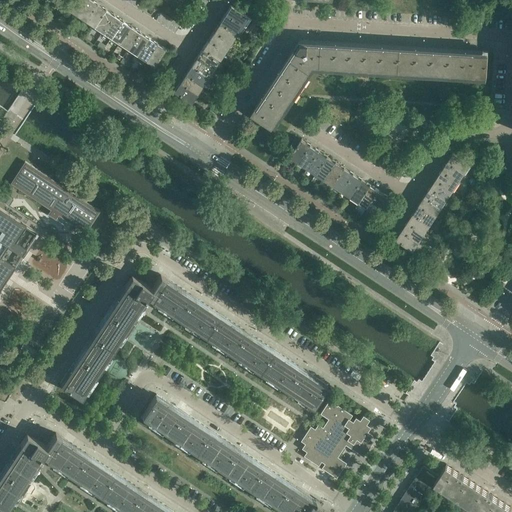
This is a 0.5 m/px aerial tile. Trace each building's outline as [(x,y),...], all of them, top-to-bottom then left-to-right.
[(76,15),(86,0),(73,0),(68,9),(76,15)] [(85,20),(97,2),(93,0),(86,0),(76,15),(85,20)] [(93,26),(105,8),(97,2),(85,20),(93,26)] [(252,19),(231,5),(230,5),(225,13),(246,28),(252,19)] [(102,32),(114,14),(105,8),(93,26),(102,32)] [(240,36),(246,28),(225,13),(213,30),(231,42),(237,34),(240,36)] [(110,37),(122,19),(114,14),(102,32),(110,37)] [(119,43),(131,25),(122,19),(110,37),(119,43)] [(127,48),(139,30),(131,25),(119,43),(127,48)] [(136,54),(148,36),(139,30),(127,48),(136,54)] [(231,42),(213,30),(208,39),(226,51),(231,42)] [(144,60),(156,42),(148,36),(136,54),(144,60)] [(226,51),(208,39),(202,48),(220,60),(226,51)] [(487,76),(489,54),(309,43),(309,40),(304,40),(304,39),(302,42),(299,42),(296,46),(299,48),(258,108),(256,107),(252,113),(273,127),(314,65),(487,76)] [(154,66),(166,48),(156,42),(144,60),(154,66)] [(220,60),(202,48),(196,56),(214,68),(220,60)] [(214,68),(196,56),(190,65),(208,77),(214,68)] [(208,77),(190,65),(185,73),(203,85),(208,77)] [(203,85),(185,73),(179,82),(197,94),(203,85)] [(197,94),(179,82),(173,91),(191,103),(197,94)] [(299,162),(311,144),(302,138),(290,156),(299,162)] [(308,168),(319,150),(311,144),(299,162),(308,168)] [(316,173),(328,155),(319,150),(308,168),(316,173)] [(471,164),(453,152),(447,161),(465,173),(471,164)] [(325,179),(336,161),(328,155),(316,173),(325,179)] [(333,185),(345,167),(336,161),(325,179),(333,185)] [(465,173),(447,161),(441,169),(459,181),(465,173)] [(97,211),(25,163),(13,182),(85,230),(97,211)] [(342,190),(354,172),(345,167),(333,185),(342,190)] [(459,181),(441,169),(436,178),(454,190),(459,181)] [(350,196),(362,178),(354,172),(342,190),(350,196)] [(359,202),(371,184),(362,178),(350,196),(359,202)] [(454,190),(436,178),(430,186),(448,198),(454,190)] [(367,207),(379,189),(371,184),(359,202),(367,207)] [(448,198),(430,186),(424,195),(442,207),(448,198)] [(376,213),(388,195),(379,189),(367,207),(376,213)] [(4,194),(0,200),(9,205),(13,200),(13,199),(13,198),(12,197),(7,193),(6,193),(5,193),(4,193),(4,194)] [(442,207),(424,195),(419,204),(437,216),(442,207)] [(437,216),(419,204),(413,212),(431,224),(437,216)] [(0,288),(37,232),(0,207),(0,288)] [(431,224),(413,212),(407,221),(425,233),(431,224)] [(425,233),(407,221),(402,229),(420,241),(425,233)] [(420,241),(402,229),(396,238),(414,250),(420,241)] [(312,408),(331,379),(163,268),(155,281),(135,268),(59,383),(83,399),(149,300),(157,306),(159,303),(167,309),(165,311),(184,323),(186,321),(194,326),(192,329),(211,341),(213,339),(221,344),(219,347),(238,359),(239,356),(248,362),(246,364),(265,377),(266,374),(275,380),(273,382),(312,408)] [(314,511),(321,503),(213,431),(156,394),(141,417),(148,422),(149,419),(158,425),(156,427),(175,439),(176,437),(185,442),(183,445),(202,457),(203,455),(212,460),(210,463),(228,475),(230,472),(238,478),(237,480),(255,493),(257,490),(265,496),(264,498),(284,511),(314,511)] [(368,439),(372,434),(367,430),(369,427),(365,424),(369,419),(363,414),(359,420),(356,418),(354,421),(348,418),(351,415),(329,400),(320,413),(329,419),(324,427),(318,424),(314,429),(311,427),(302,440),(305,442),(302,448),(307,452),(305,455),(318,464),(320,460),(324,463),(325,464),(323,467),(336,476),(345,463),(336,457),(342,448),(338,445),(342,440),(363,454),(372,441),(368,439)] [(175,511),(56,433),(47,446),(27,433),(0,473),(0,511),(7,511),(44,458),(52,464),(54,461),(63,467),(61,469),(79,481),(81,479),(89,485),(88,487),(106,499),(108,497),(116,503),(115,505),(125,511),(175,511)] [(511,511),(511,507),(447,464),(439,475),(435,482),(481,511),(511,511)] [(435,482),(439,475),(424,465),(413,482),(428,492),(435,482)] [(417,509),(428,492),(413,482),(402,499),(417,509)] [(414,511),(417,509),(402,499),(393,511),(414,511)]
